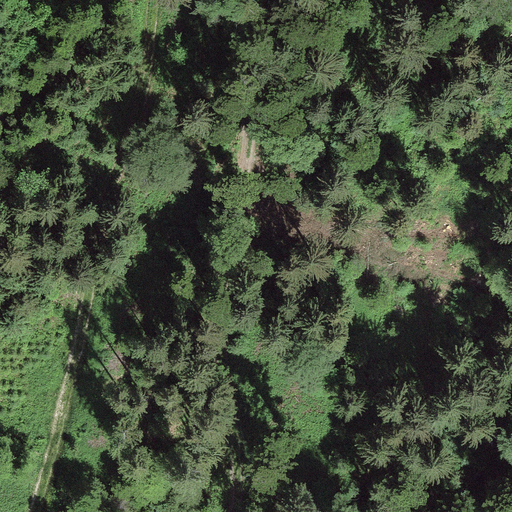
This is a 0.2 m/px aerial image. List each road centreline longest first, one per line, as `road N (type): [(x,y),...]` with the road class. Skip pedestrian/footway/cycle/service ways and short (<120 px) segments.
road 1 (track): [(141,0),(37,511)]
road 2 (track): [(239,511),(222,301),(245,175),(256,0)]
